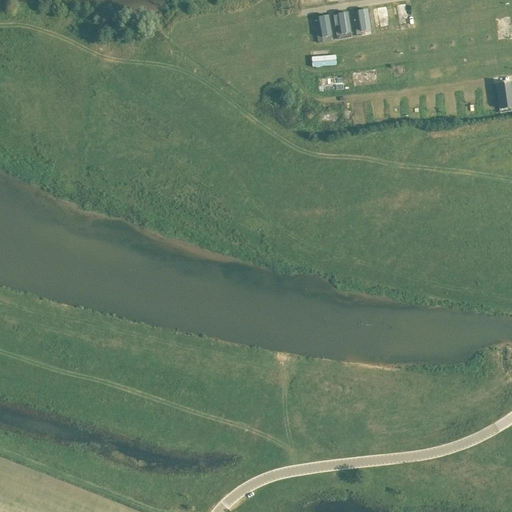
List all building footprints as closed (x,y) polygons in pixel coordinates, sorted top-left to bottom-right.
[(371,30),(368,9),(357,11),(361,32),(371,30)] [(341,35),(351,33),(348,12),(338,14),(341,35)] [(323,37),(333,35),(330,15),(319,17),(323,37)] [(312,56),(312,65),(332,65),(332,56),(312,56)] [(319,142),(345,136),(340,107),(314,110),(319,142)]
